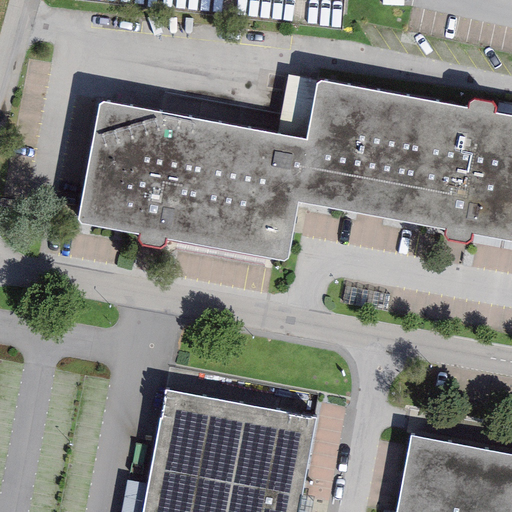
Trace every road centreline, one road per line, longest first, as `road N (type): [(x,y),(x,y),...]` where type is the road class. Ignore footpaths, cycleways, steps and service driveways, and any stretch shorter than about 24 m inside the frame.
road 1 (unclassified): [(511,358),(0,266)]
road 2 (unknown): [(511,87),(390,61),(217,53),(12,11)]
road 3 (unknown): [(140,350),(68,340),(42,346),(10,511)]
road 4 (unknown): [(376,334),(343,511)]
road 5 (unknown): [(140,350),(108,511)]
